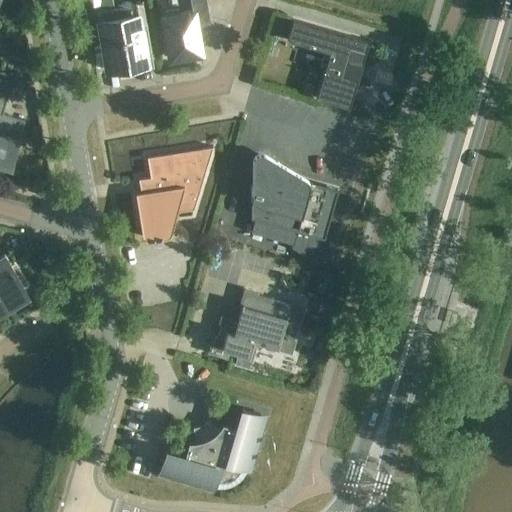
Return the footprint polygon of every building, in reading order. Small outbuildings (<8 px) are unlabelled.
[(165,16),(163,17),(165,30),(161,31),(163,45),(167,44),(170,58),(178,57),(178,61),(192,58),(192,54),(200,53),(195,26),(209,24),(205,0),(190,0),(192,12),(179,14),(178,10),(164,12),(165,16)] [(97,11),(106,69),(136,64),(137,69),(153,67),(149,42),(143,43),(136,5),(97,11)] [(348,107),(367,42),(292,20),(286,39),(328,51),(315,97),(348,107)] [(4,60),(21,64),(24,52),(8,47),(4,60)] [(2,113),(7,95),(11,84),(0,80),(0,162),(11,165),(24,120),(2,113)] [(160,235),(164,235),(166,234),(167,233),(168,232),(169,231),(177,205),(192,210),(211,147),(146,157),(149,177),(138,179),(140,192),(135,193),(141,233),(141,234),(142,235),(143,236),(145,237),(146,237),(147,237),(152,237),(152,240),(161,238),(160,235)] [(297,230),(314,235),(328,187),(268,170),(262,190),(251,187),(251,203),(258,205),(250,233),(293,245),(297,230)] [(4,255),(0,257),(0,295),(6,305),(20,297),(18,293),(25,289),(24,287),(28,285),(20,272),(16,275),(4,255)] [(213,335),(208,352),(225,357),(226,353),(251,361),(257,342),(290,351),(302,307),(244,291),(235,323),(227,320),(220,324),(217,336),(213,335)] [(187,441),(182,457),(165,452),(160,471),(212,486),(213,482),(218,483),(222,483),(227,482),(231,480),(235,478),(238,475),(240,471),(242,467),(246,468),(261,415),(242,410),(237,427),(221,422),(220,423),(220,425),(216,428),(207,419),(203,423),(200,425),(198,426),(192,427),(195,440),(191,441),(187,441)]
